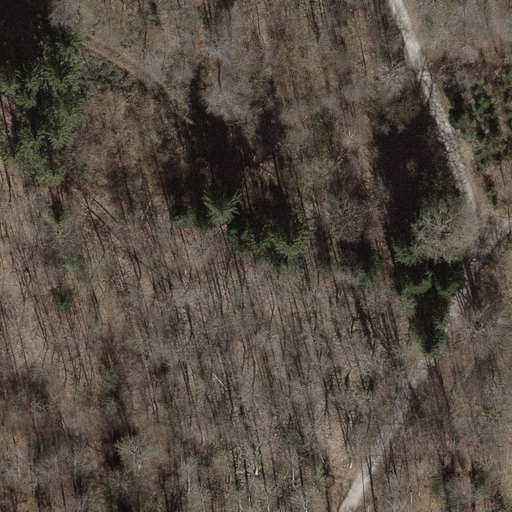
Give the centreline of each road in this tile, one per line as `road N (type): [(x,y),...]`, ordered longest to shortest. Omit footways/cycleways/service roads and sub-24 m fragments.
road 1 (track): [(511,226),(485,241),(343,511)]
road 2 (track): [(398,0),(485,241)]
